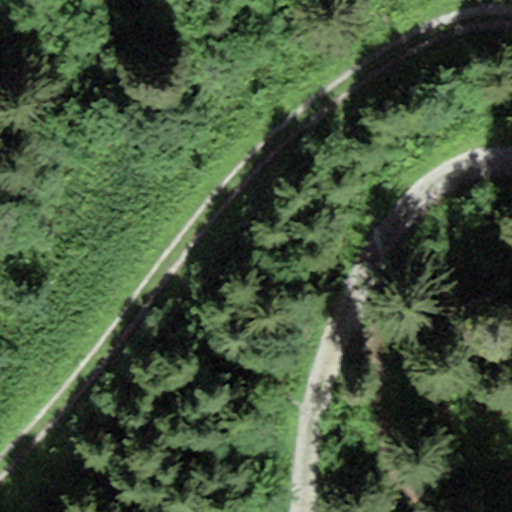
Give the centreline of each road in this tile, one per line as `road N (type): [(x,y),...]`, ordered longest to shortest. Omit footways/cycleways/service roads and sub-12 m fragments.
road 1 (track): [(0,442),(363,59),(470,18),(511,23)]
road 2 (track): [(309,511),(329,361),(359,267),(418,189),(464,162),(511,156)]
